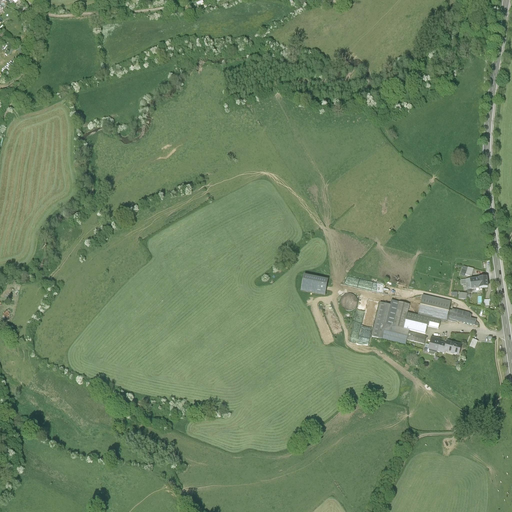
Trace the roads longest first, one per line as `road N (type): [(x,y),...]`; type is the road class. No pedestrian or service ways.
road 1 (secondary): [(506,0),(486,186),(511,365)]
road 2 (track): [(377,511),(420,435),(466,431),(494,410),(497,332)]
road 3 (track): [(195,0),(131,15),(61,18),(33,9)]
road 4 (track): [(0,126),(24,78),(33,9)]
